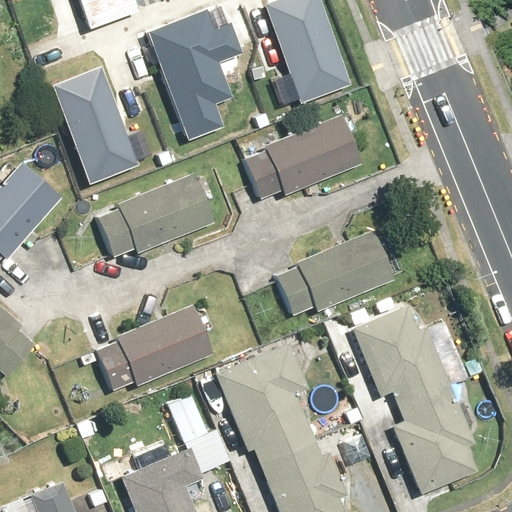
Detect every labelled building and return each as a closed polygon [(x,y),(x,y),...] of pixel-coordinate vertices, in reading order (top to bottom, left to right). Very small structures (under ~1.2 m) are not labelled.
[(76,0),(85,25),(136,3),(134,0),(76,0)] [(260,0),(297,98),(350,79),(320,0),(260,0)] [(201,10),(141,32),(181,140),(217,126),(209,105),(227,99),(214,63),(236,55),(223,22),(207,28),(201,10)] [(46,80),(84,181),(136,162),(98,61),(46,80)] [(277,189),(279,195),(355,164),(335,115),(259,145),(261,150),(236,160),(252,199),(277,189)] [(0,259),(1,260),(55,197),(12,161),(0,174),(0,259)] [(128,248),(130,253),(207,223),(187,174),(110,204),(112,209),(91,217),(107,256),(128,248)] [(310,312),(387,280),(366,228),(288,260),(291,266),(268,276),(285,316),(308,307),(310,312)] [(130,384),(208,353),(188,303),(110,334),(112,339),(88,348),(105,389),(128,380),(130,384)] [(403,305),(347,328),(374,397),(387,392),(398,421),(385,427),(412,494),(471,471),(460,446),(469,442),(421,325),(413,329),(403,305)] [(0,309),(0,375),(1,376),(29,344),(13,330),(17,325),(0,309)] [(285,343),(210,373),(241,451),(248,448),(273,511),(339,511),(334,498),(341,495),(322,450),(315,453),(292,394),(303,390),(285,343)] [(186,393),(159,404),(174,444),(202,434),(186,393)] [(186,448),(114,475),(128,511),(190,511),(181,486),(198,480),(186,448)] [(30,511),(68,511),(56,481),(23,494),(30,511)]
